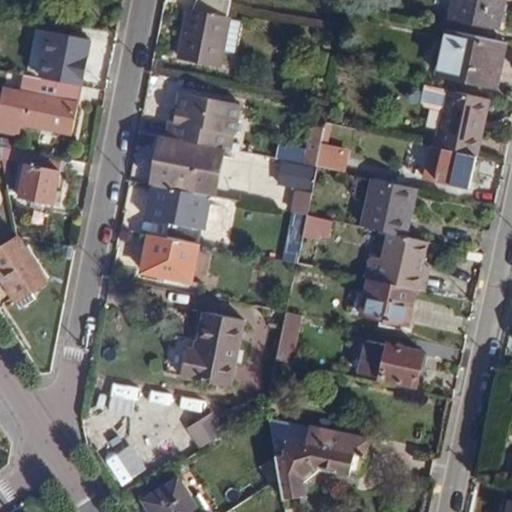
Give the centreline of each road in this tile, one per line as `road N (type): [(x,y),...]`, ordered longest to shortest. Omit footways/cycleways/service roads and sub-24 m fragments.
road 1 (residential): [(147,0),(57,461)]
road 2 (residential): [(511,239),(451,511)]
